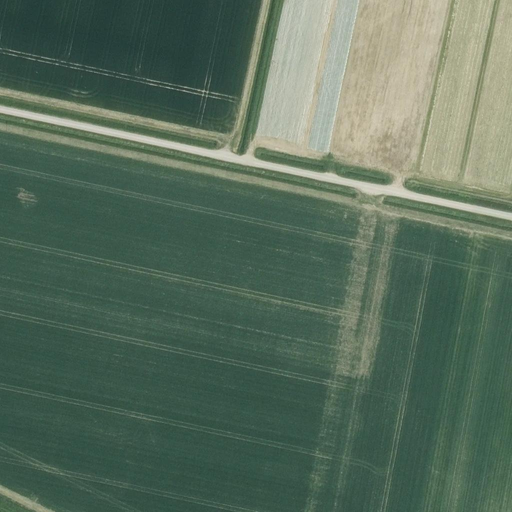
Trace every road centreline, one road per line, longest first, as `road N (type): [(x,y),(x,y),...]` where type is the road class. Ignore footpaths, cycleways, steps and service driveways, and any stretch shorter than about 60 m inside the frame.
road 1 (unclassified): [(511,217),(0,109)]
road 2 (track): [(247,161),(281,0)]
